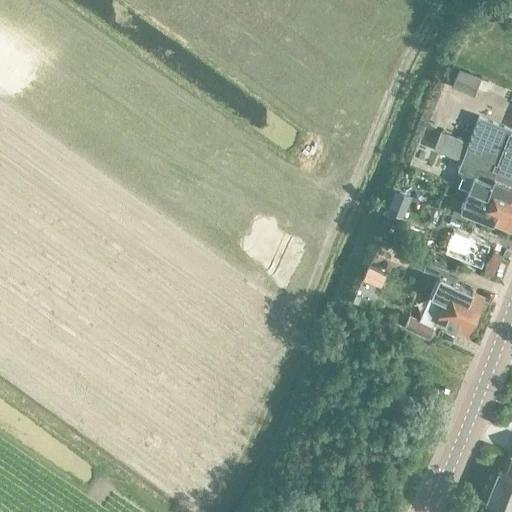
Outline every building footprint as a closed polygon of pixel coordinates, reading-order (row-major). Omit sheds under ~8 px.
[(451,85),(473,95),(480,76),(458,67),(451,85)] [(511,204),(511,132),(510,132),(511,128),(478,115),(468,141),(440,130),(432,149),(461,160),(457,168),(473,175),(468,187),(511,204)] [(392,187),(389,210),(407,212),(410,190),(392,187)] [(510,229),(511,223),(511,204),(468,187),(463,199),(457,197),(451,212),(466,218),(469,212),(510,229)] [(368,263),(363,274),(381,283),(386,272),(368,263)] [(430,294),(475,314),(482,298),(471,293),(472,290),(438,276),(430,294)] [(475,314),(430,294),(419,318),(409,313),(403,325),(429,337),(434,325),(436,320),(455,329),(456,325),(468,330),(475,314)] [(511,450),(510,455),(511,456),(505,474),(497,470),(486,500),(511,510),(511,450)]
